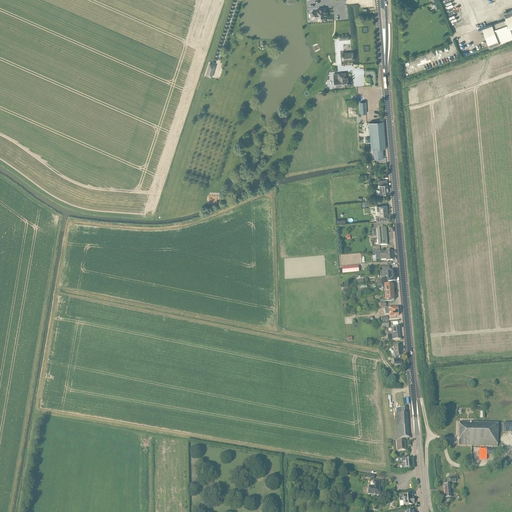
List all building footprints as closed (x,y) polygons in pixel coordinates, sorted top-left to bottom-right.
[(318,11),(311,12),(311,19),(318,19),(318,21),(326,20),(325,8),(317,9),(318,11)] [(511,10),(503,13),(505,18),(505,20),(482,28),(484,34),(482,34),(483,37),(485,37),(489,47),(511,38),(511,10)] [(352,53),(342,53),(343,61),(353,60),(352,53)] [(212,65),(209,64),(205,76),(211,78),(212,76),(215,66),(212,65)] [(334,80),(334,86),(338,86),(339,86),(340,87),(342,87),(343,86),(348,86),(347,78),(346,78),(345,73),(338,74),(338,79),(334,80)] [(378,122),(369,123),(369,128),(370,134),(370,135),(370,138),(370,142),(371,148),(372,148),(372,153),(373,158),(373,159),(376,159),(383,158),(382,149),(385,149),(383,122),(378,122)] [(386,179),(378,180),(380,195),(388,194),(387,184),(386,179)] [(376,206),(376,207),(377,211),(379,211),(380,219),(386,219),(386,216),(387,215),(386,205),(376,206)] [(378,240),(371,240),(371,247),(379,246),(387,245),(386,229),(381,229),(377,229),(378,240)] [(380,252),(375,252),(376,260),(380,259),(380,260),(386,259),(386,261),(393,260),(392,251),(385,252),(380,253),(380,252)] [(383,272),(380,272),(380,278),(384,278),(384,277),(386,277),(387,282),(395,281),(394,271),(386,272),(384,272),(383,272)] [(383,286),(383,294),(394,293),(393,285),(383,286)] [(380,302),(380,303),(377,303),(378,307),(380,307),(386,307),(385,301),(394,300),(394,293),(383,294),(384,302),(380,302)] [(397,307),(388,308),(389,318),(395,318),(395,316),(398,316),(397,307)] [(393,341),(401,340),(399,327),(392,328),(393,341)] [(395,357),(395,360),(393,360),(394,366),(397,366),(402,365),(401,356),(402,356),(401,346),(399,346),(399,343),(392,344),(392,348),(394,347),(395,357)] [(396,412),(397,424),(398,439),(409,438),(407,408),(397,409),(396,409),(396,412)] [(497,447),(498,424),(459,423),(458,446),(497,447)] [(511,423),(503,423),(503,432),(511,431),(511,423)] [(396,442),(397,451),(406,450),(405,445),(406,445),(405,441),(396,442)] [(406,458),(398,458),(399,462),(403,462),(403,463),(403,469),(412,468),(411,459),(410,459),(406,459),(406,458)] [(369,488),(367,489),(367,491),(368,493),(368,494),(379,496),(380,488),(379,488),(379,482),(373,481),(373,487),(369,486),(369,488)] [(412,498),(411,495),(405,496),(405,495),(400,496),(401,496),(402,501),(403,500),(404,506),(413,505),(412,504),(414,504),(413,498),(412,498)]
